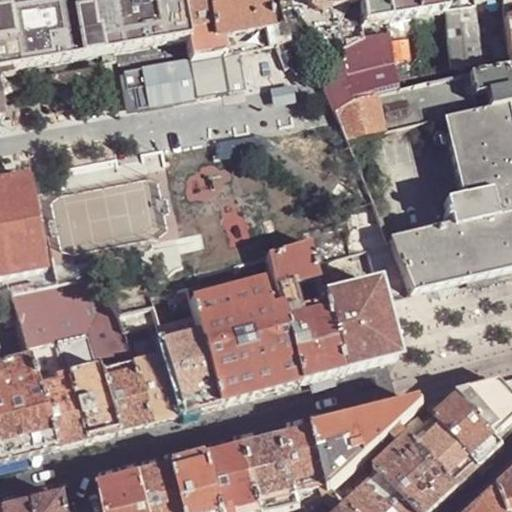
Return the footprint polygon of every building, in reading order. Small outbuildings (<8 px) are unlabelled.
[(42,0),(0,7),(0,123),(2,123),(0,110),(0,75),(102,57),(104,64),(117,62),(116,54),(186,42),(178,0),(42,0)] [(187,43),(187,46),(188,48),(190,63),(211,59),(223,57),(225,56),(274,47),(272,44),(265,39),(264,33),(271,32),(264,0),(178,0),(186,42),(187,43)] [(279,0),(283,15),(292,15),(303,28),(307,31),(314,32),(332,31),(334,30),(334,28),(346,8),(345,7),(328,8),(331,3),(331,0),(279,0)] [(331,0),(331,3),(328,8),(345,7),(346,8),(359,7),(358,0),(331,0)] [(358,0),(359,7),(361,41),(388,36),(387,23),(384,0),(358,0)] [(384,0),(387,23),(414,19),(444,13),(443,5),(442,0),(384,0)] [(442,0),(443,5),(444,13),(445,22),(450,71),(479,65),(474,15),(472,1),(472,0),(442,0)] [(472,0),(472,1),(474,15),(479,65),(507,59),(508,58),(503,11),(503,9),(501,0),(472,0)] [(511,0),(501,0),(503,9),(511,8),(511,0)] [(340,53),(361,41),(359,7),(346,8),(334,28),(334,30),(336,38),(340,53)] [(508,59),(511,58),(511,8),(503,9),(503,11),(508,58),(508,59)] [(444,13),(414,19),(415,27),(445,22),(444,13)] [(271,32),(264,33),(265,39),(272,44),(274,47),(289,45),(285,27),(274,29),(274,31),(271,32)] [(340,64),(348,106),(351,105),(358,104),(376,100),(395,95),(394,84),(388,36),(361,41),(340,53),(342,62),(340,64)] [(163,53),(118,61),(120,71),(164,63),(163,53)] [(230,94),(223,57),(211,59),(190,63),(197,100),(230,94)] [(44,75),(46,84),(104,73),(103,64),(44,75)] [(348,106),(340,64),(318,77),(334,115),(348,106)] [(511,70),(508,71),(470,80),(472,91),(483,89),(487,112),(506,108),(511,106),(511,70)] [(472,91),(470,80),(429,89),(432,104),(473,95),(472,91)] [(476,113),(473,95),(432,104),(429,89),(395,95),(376,100),(383,133),(443,121),(476,113)] [(483,89),(472,91),(473,95),(476,113),(487,112),(483,89)] [(383,133),(376,100),(358,104),(365,138),(383,133)] [(365,138),(358,104),(351,105),(348,106),(334,115),(344,142),(365,138)] [(449,229),(410,239),(386,244),(406,297),(418,295),(464,284),(511,272),(511,134),(506,108),(487,112),(476,113),(443,121),(460,199),(443,203),(446,214),(441,215),(443,222),(447,221),(449,229)] [(206,149),(200,119),(178,123),(184,153),(206,149)] [(0,184),(0,282),(40,274),(45,274),(42,255),(26,180),(0,184)] [(339,377),(318,301),(304,249),(265,260),(265,261),(278,310),(297,388),(320,382),(339,377)] [(49,254),(42,255),(45,274),(48,289),(57,287),(49,254)] [(511,272),(464,284),(466,292),(511,280),(511,272)] [(100,440),(116,436),(100,373),(100,371),(99,371),(96,361),(129,353),(124,334),(120,319),(113,308),(95,279),(57,287),(48,289),(44,291),(84,444),(100,440)] [(225,292),(253,399),(275,394),(297,388),(278,310),(267,313),(260,283),(225,292)] [(318,301),(339,377),(361,371),(380,366),(391,363),(375,304),(370,287),(318,301)] [(84,444),(44,291),(12,298),(16,317),(14,318),(19,332),(23,349),(24,351),(26,361),(52,453),(69,448),(84,444)] [(231,405),(253,399),(225,292),(189,302),(192,315),(198,335),(216,409),(231,405)] [(120,319),(124,334),(156,326),(152,311),(120,319)] [(0,321),(0,336),(19,332),(14,318),(0,321)] [(0,355),(23,349),(19,332),(0,336),(0,355)] [(216,409),(198,335),(161,345),(164,354),(181,419),(200,414),(216,409)] [(0,368),(26,361),(24,351),(23,349),(0,355),(0,368)] [(168,422),(181,419),(164,354),(132,362),(132,364),(149,427),(168,422)] [(0,466),(27,459),(52,453),(26,361),(0,368),(0,466)] [(100,373),(116,436),(133,431),(149,427),(132,364),(100,373)] [(456,397),(495,441),(507,430),(511,426),(511,384),(501,388),(500,385),(492,387),(456,397)] [(495,441),(456,397),(421,406),(423,408),(435,422),(479,471),(502,450),(495,441)] [(423,408),(421,406),(404,410),(364,421),(314,434),(328,490),(329,496),(332,494),(365,463),(383,446),(399,431),(423,408)] [(399,431),(411,444),(435,422),(423,408),(399,431)] [(411,444),(457,493),(470,479),(479,471),(435,422),(411,444)] [(383,446),(391,456),(374,473),(377,476),(411,511),(436,511),(441,508),(457,493),(411,444),(399,431),(383,446)] [(328,490),(314,434),(293,440),(281,443),(299,511),(313,511),(323,503),(329,496),(328,490)] [(299,511),(281,443),(260,449),(244,453),(259,511),(299,511)] [(259,511),(244,453),(226,457),(209,462),(220,511),(259,511)] [(174,471),(185,511),(220,511),(209,462),(190,467),(174,471)] [(332,494),(337,500),(370,469),(365,463),(332,494)] [(140,480),(148,511),(185,511),(174,471),(156,476),(140,480)] [(343,507),(347,511),(411,511),(377,476),(343,507)] [(511,511),(511,479),(497,493),(504,511),(511,511)] [(100,491),(103,511),(148,511),(140,480),(117,487),(100,491)] [(504,511),(497,493),(477,511),(504,511)] [(347,511),(343,507),(337,500),(332,494),(329,496),(323,503),(331,511),(347,511)] [(50,504),(33,508),(34,511),(67,511),(66,500),(50,504)] [(313,511),(329,511),(331,511),(323,503),(313,511)]
